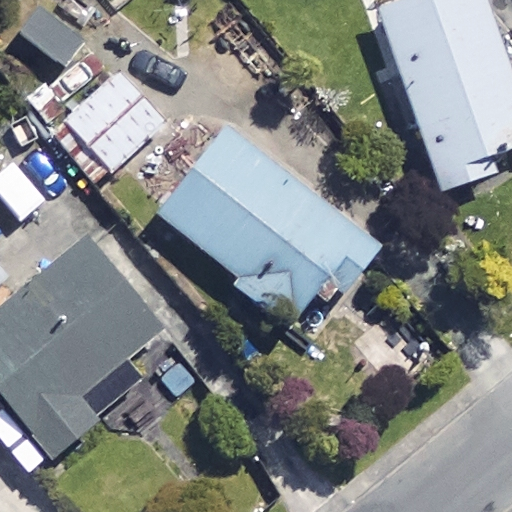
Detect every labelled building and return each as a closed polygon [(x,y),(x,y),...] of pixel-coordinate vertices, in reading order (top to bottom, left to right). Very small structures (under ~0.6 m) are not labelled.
[(511,156),(511,77),(484,0),(424,0),(383,15),(448,198),(497,181),(491,164),(511,156)] [(166,128),(121,78),(69,125),(113,175),(166,128)] [(373,251),(231,130),(159,215),(301,336),(373,251)] [(45,189),(0,170),(0,216),(29,228),(45,189)] [(164,340),(92,248),(0,320),(0,390),(57,463),(143,396),(124,372),(164,340)] [(0,289),(11,281),(0,266),(0,289)]
